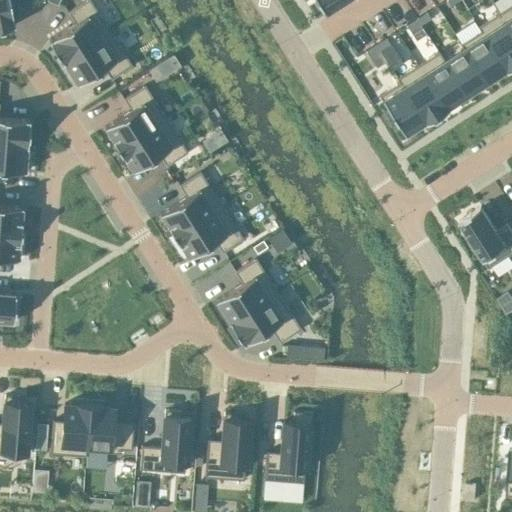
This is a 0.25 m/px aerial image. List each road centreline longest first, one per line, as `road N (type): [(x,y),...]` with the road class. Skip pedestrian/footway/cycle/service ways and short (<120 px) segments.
road 1 (residential): [(190,333),(235,370),(448,387)]
road 2 (residential): [(262,0),(401,214)]
road 3 (residential): [(85,148),(52,168),(37,360)]
road 4 (residential): [(190,333),(191,315),(85,148)]
road 5 (residential): [(401,214),(451,298),(448,387)]
road 6 (residential): [(37,360),(118,366),(190,333)]
road 7 (residential): [(401,214),(511,143)]
road 8 (residential): [(85,148),(36,72),(0,55)]
